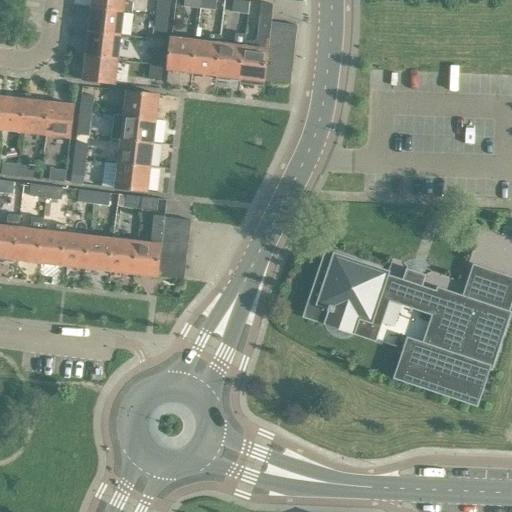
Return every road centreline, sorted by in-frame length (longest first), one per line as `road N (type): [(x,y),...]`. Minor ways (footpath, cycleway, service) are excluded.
road 1 (tertiary): [(234,294),(303,155),(327,0)]
road 2 (tertiary): [(511,488),(289,473)]
